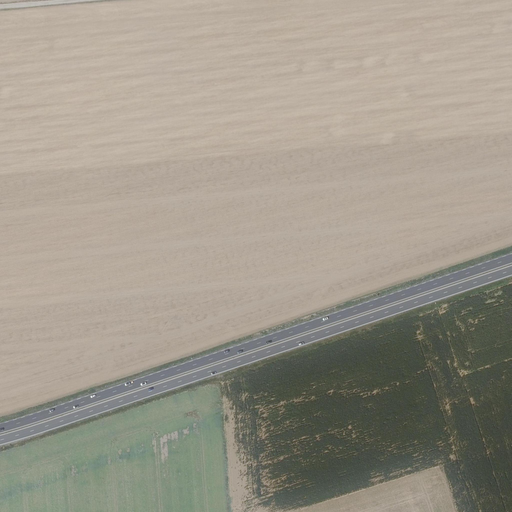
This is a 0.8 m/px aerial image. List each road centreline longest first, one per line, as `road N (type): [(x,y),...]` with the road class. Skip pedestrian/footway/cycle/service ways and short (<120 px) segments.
road 1 (trunk): [(511,258),(0,428)]
road 2 (trunk): [(0,440),(511,270)]
